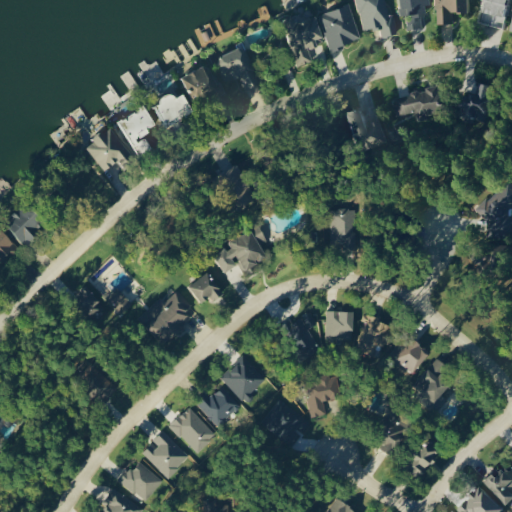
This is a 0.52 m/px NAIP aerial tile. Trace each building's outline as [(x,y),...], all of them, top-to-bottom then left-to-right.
[(395,34),(387,0),(357,0),(365,31),(381,27),(383,37),(395,34)] [(401,0),(403,16),(408,15),(409,29),(423,28),(422,16),(427,15),(426,5),(430,5),(430,0),(401,0)] [(474,12),(474,0),(438,0),(439,24),(455,23),(455,13),(474,12)] [(511,4),(511,0),(487,0),(488,0),(486,0),(483,0),(479,21),(507,28),(511,4)] [(362,40),(351,4),(320,14),(331,50),(362,40)] [(318,16),(299,22),(297,15),(284,19),(298,66),(313,61),(309,48),(326,43),(318,16)] [(216,58),(226,83),(240,77),(244,89),(260,84),(246,47),(216,58)] [(221,92),(211,64),(185,74),(196,102),(221,92)] [(497,84),(482,82),(481,94),(469,93),(467,116),(494,119),(497,84)] [(398,94),(401,115),(417,113),(417,114),(453,109),(451,87),(398,94)] [(185,90),(156,104),(166,127),(196,113),(185,90)] [(117,121),(131,149),(140,145),(136,138),(158,127),(147,105),(117,121)] [(409,137),(405,126),(387,131),(383,119),(372,123),(367,107),(349,112),(361,152),(409,137)] [(131,153),(111,127),(86,146),(105,172),(131,153)] [(220,175),(239,208),(258,197),(239,164),(220,175)] [(478,204),(479,221),(500,220),(501,237),(511,236),(511,210),(511,201),(511,200),(511,186),(495,188),(496,203),(478,204)] [(38,237),(34,232),(45,222),(30,203),(7,221),(27,246),(38,237)] [(329,209),(329,245),(356,245),(356,208),(329,209)] [(225,272),(242,264),(247,275),(260,269),(257,262),(269,257),(263,243),(269,241),(262,226),(230,241),(233,247),(217,254),(225,272)] [(20,246),(0,227),(0,260),(4,264),(20,246)] [(226,294),(210,272),(190,286),(203,303),(212,297),(215,301),(226,294)] [(83,290),(83,314),(101,314),(101,290),(83,290)] [(164,303),(160,299),(139,318),(165,346),(184,329),(182,326),(196,313),(177,292),(164,303)] [(326,338),(354,339),(355,311),(327,311),(326,338)] [(309,329),(317,324),(312,313),(304,317),(309,329)] [(389,323),(379,322),(379,315),(362,315),(361,345),(388,346),(389,323)] [(301,358),(317,353),(305,318),(289,324),(301,358)] [(390,356),(417,372),(430,350),(411,339),(406,347),(398,343),(390,356)] [(221,377),(247,405),(257,396),(252,391),(266,379),(244,355),(221,377)] [(449,367),(438,357),(415,384),(441,407),(448,399),(443,395),(453,384),(443,375),(449,367)] [(107,399),(120,386),(92,361),(80,375),(107,399)] [(338,375),(305,382),(312,417),(327,413),(324,401),(343,398),(338,375)] [(240,403),(222,386),(207,402),(225,419),(240,403)] [(11,426),(19,414),(0,401),(0,427),(4,422),(11,426)] [(387,413),(376,448),(399,455),(410,420),(387,413)] [(152,442),(142,452),(169,477),(190,455),(163,430),(152,442)] [(439,444),(422,438),(410,472),(428,478),(439,444)] [(113,479),(121,470),(122,471),(125,468),(128,469),(135,461),(158,480),(141,500),(140,500),(138,503),(127,494),(129,493),(113,479)] [(487,481),(511,503),(511,471),(503,464),(487,481)] [(462,511),(507,511),(511,506),(480,485),(462,511)] [(104,491),(105,492),(108,487),(139,509),(136,511),(97,511),(100,509),(98,508),(100,505),(96,502),(104,491)] [(198,511),(198,498),(210,498),(210,504),(223,504),(222,511),(198,511)] [(327,511),(358,511),(337,498),(327,511)]
